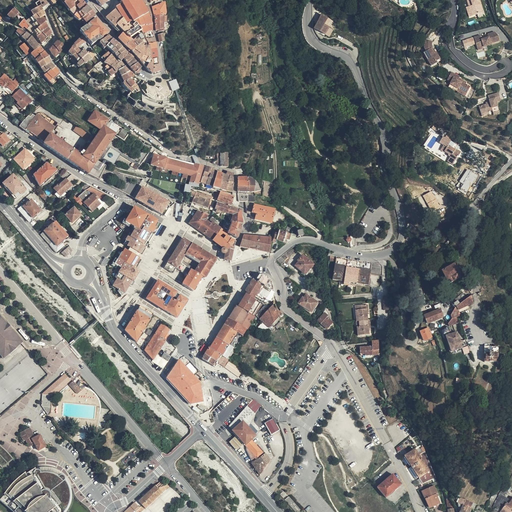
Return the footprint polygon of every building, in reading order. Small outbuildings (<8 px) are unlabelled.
[(69,12),(73,16),(74,16),(77,12),(75,9),(74,8),(76,7),(79,4),(77,1),(77,0),(67,0),(68,0),(63,4),(65,7),(69,12)] [(80,12),(87,6),(81,0),(77,0),(77,1),(79,4),(76,7),(77,7),(80,11),(80,12)] [(123,0),(123,1),(120,2),(120,3),(121,4),(117,7),(115,8),(116,9),(126,27),(133,22),(137,26),(139,29),(144,27),(141,18),(147,14),(144,8),(140,1),(139,0),(123,0)] [(478,11),(483,9),(479,0),(469,0),(471,6),(469,6),(472,15),(479,13),(478,11)] [(34,16),(30,19),(34,24),(39,19),(42,17),(45,15),(42,9),(43,8),(39,1),(35,4),(37,8),(31,12),(34,16)] [(107,2),(101,7),(105,10),(106,10),(110,4),(107,2)] [(164,3),(152,7),(154,17),(164,16),(165,16),(166,14),(164,3)] [(80,22),(80,21),(82,19),(81,19),(92,11),(87,6),(80,12),(80,11),(78,13),(77,12),(74,16),(73,16),(73,17),(80,22)] [(148,7),(144,8),(147,14),(141,18),(144,27),(151,26),(151,21),(151,17),(150,14),(148,7)] [(14,8),(7,16),(12,20),(19,12),(14,8)] [(140,32),(139,29),(137,26),(133,22),(126,27),(116,9),(109,15),(105,19),(114,29),(116,26),(118,28),(121,31),(123,33),(129,39),(136,34),(140,32)] [(82,19),(85,24),(95,16),(92,11),(81,19),(82,19)] [(327,19),(321,15),(313,29),(324,35),(328,28),(323,25),(327,19)] [(164,16),(154,17),(155,25),(155,29),(156,31),(157,31),(158,31),(163,30),(166,30),(167,23),(166,23),(163,22),(164,17),(164,16)] [(34,31),(34,32),(37,37),(41,33),(48,28),(45,23),(46,22),(42,17),(39,19),(34,24),(32,25),(36,29),(34,31)] [(91,46),(101,38),(108,33),(96,18),(87,25),(85,26),(81,30),(80,29),(78,31),(81,35),(82,34),(83,35),(87,40),(90,44),(89,44),(91,46)] [(28,20),(26,22),(28,26),(30,27),(32,25),(34,24),(30,19),(28,20)] [(24,20),(19,26),(22,29),(24,27),(27,30),(30,27),(28,26),(26,22),(24,20)] [(27,30),(28,31),(32,34),(34,32),(34,31),(36,29),(32,25),(30,27),(27,30)] [(151,26),(144,27),(139,29),(140,32),(142,35),(151,32),(151,26)] [(48,28),(41,33),(47,39),(48,38),(48,37),(49,37),(52,34),(48,28)] [(21,38),(26,33),(18,29),(16,33),(21,38)] [(481,39),(480,37),(480,35),(473,37),(478,50),(484,48),(484,46),(491,44),(491,43),(499,40),(497,34),(494,31),(487,34),(488,34),(488,36),(481,39)] [(26,43),(31,37),(26,33),(21,38),(26,43)] [(37,37),(36,38),(41,44),(45,40),(47,39),(41,33),(37,37)] [(131,41),(129,39),(123,33),(121,35),(117,40),(125,48),(128,44),(131,41)] [(79,39),(74,44),(77,48),(87,40),(83,35),(79,39)] [(102,40),(99,43),(104,50),(104,49),(106,47),(109,44),(112,39),(108,36),(102,40)] [(34,52),(40,47),(31,37),(26,43),(30,48),(34,51),(34,52)] [(462,40),(464,48),(475,45),(473,37),(462,40)] [(106,47),(111,52),(114,48),(118,44),(112,39),(109,44),(106,47)] [(132,42),(131,41),(128,44),(125,48),(129,51),(131,54),(134,57),(137,53),(137,54),(140,49),(137,47),(140,45),(135,39),(132,42)] [(435,51),(433,52),(432,49),(431,47),(432,40),(425,39),(424,46),(426,49),(423,51),(430,64),(436,62),(435,60),(439,58),(435,51)] [(58,40),(54,45),(60,53),(64,47),(58,40)] [(16,51),(21,56),(24,54),(26,56),(31,52),(24,44),(20,48),(16,51)] [(78,56),(79,58),(82,54),(82,53),(82,52),(81,52),(79,50),(77,48),(74,44),(71,48),(76,53),(78,56)] [(111,52),(114,55),(122,48),(118,44),(114,48),(111,52)] [(49,51),(54,58),(59,54),(60,53),(54,45),(51,49),(49,51)] [(34,59),(35,61),(40,57),(40,56),(44,52),(40,47),(34,52),(34,51),(30,54),(34,59)] [(149,47),(146,47),(143,47),(143,48),(142,51),(140,49),(137,54),(140,56),(142,57),(143,57),(145,58),(150,59),(149,51),(149,47)] [(76,65),(79,68),(84,63),(79,58),(78,56),(76,53),(71,48),(68,53),(71,57),(72,56),(76,60),(76,61),(78,63),(76,65)] [(114,55),(117,58),(125,51),(122,48),(114,55)] [(92,59),(95,56),(91,52),(88,54),(87,53),(84,50),(82,52),(82,53),(85,55),(84,55),(89,61),(92,59)] [(116,61),(118,63),(119,63),(120,62),(123,60),(129,55),(125,51),(117,58),(118,60),(116,61)] [(79,58),(84,63),(85,64),(89,61),(84,55),(85,55),(82,53),(82,54),(79,58)] [(109,67),(112,68),(118,63),(116,61),(113,57),(111,55),(105,62),(104,63),(108,65),(109,67)] [(129,55),(123,60),(127,65),(133,59),(129,55)] [(37,64),(48,57),(47,56),(42,59),(40,57),(35,61),(37,64)] [(46,72),(47,71),(44,67),(46,65),(51,63),(48,57),(37,64),(41,69),(44,73),(46,72)] [(142,57),(139,62),(141,65),(145,69),(147,65),(151,66),(150,60),(150,59),(145,58),(143,57),(142,57)] [(34,74),(36,76),(39,75),(34,69),(27,58),(24,60),(34,74)] [(133,59),(127,65),(129,69),(137,64),(133,59)] [(114,71),(116,73),(118,71),(119,75),(128,69),(125,66),(120,62),(119,63),(118,63),(112,68),(114,71)] [(51,71),(55,67),(51,63),(46,65),(44,67),(47,71),(48,71),(49,72),(50,70),(51,71)] [(137,64),(129,69),(134,75),(141,69),(137,64)] [(147,65),(145,69),(151,76),(159,73),(158,66),(152,68),(151,66),(147,65)] [(52,79),(59,72),(55,67),(51,71),(50,70),(49,72),(48,71),(47,71),(46,72),(47,73),(44,76),(49,82),(53,79),(52,79)] [(110,77),(116,73),(114,71),(112,68),(107,72),(110,77)] [(128,69),(119,75),(120,77),(125,75),(130,72),(128,69)] [(462,83),(464,78),(460,76),(460,74),(451,71),(449,79),(452,80),(450,87),(460,91),(468,94),(471,86),(465,84),(462,83)] [(125,75),(120,77),(122,83),(122,85),(123,86),(124,87),(127,91),(131,94),(134,92),(135,91),(136,90),(137,90),(138,89),(137,88),(135,86),(139,82),(134,77),(130,72),(125,75)] [(11,94),(18,86),(13,82),(4,74),(0,79),(0,85),(3,88),(2,89),(5,92),(7,91),(11,94)] [(173,87),(169,89),(174,99),(179,97),(181,96),(177,86),(173,87)] [(32,101),(34,100),(25,90),(22,87),(20,89),(32,101)] [(28,104),(29,105),(32,101),(20,89),(12,97),(18,103),(17,104),(15,105),(19,108),(22,112),(28,107),(27,106),(26,106),(28,104)] [(488,95),(489,100),(490,102),(485,104),(478,105),(479,112),(491,108),(492,112),(492,114),(498,112),(496,101),(500,100),(498,92),(488,95)] [(34,108),(38,104),(34,100),(32,101),(29,105),(33,109),(34,108)] [(101,130),(103,127),(108,120),(95,111),(88,122),(101,130)] [(17,125),(23,117),(19,114),(13,121),(12,122),(17,125)] [(24,120),(20,125),(23,127),(22,129),(25,131),(31,123),(49,136),(50,135),(54,129),(49,125),(49,123),(37,114),(35,117),(32,114),(31,115),(30,117),(28,116),(26,117),(24,120)] [(114,134),(114,135),(124,141),(127,136),(129,133),(123,129),(113,122),(108,130),(114,134)] [(96,161),(99,158),(106,147),(114,135),(114,134),(108,130),(103,127),(101,130),(85,154),(84,155),(83,157),(67,146),(50,135),(49,136),(31,123),(25,131),(39,141),(40,140),(44,143),(43,144),(52,150),(62,157),(87,175),(96,161)] [(90,135),(79,128),(75,133),(86,141),(90,135)] [(129,133),(127,136),(138,143),(140,140),(129,133)] [(0,134),(0,143),(3,146),(9,141),(6,138),(3,134),(1,136),(0,134)] [(455,152),(458,146),(444,137),(440,143),(443,146),(440,151),(444,153),(445,152),(445,151),(449,153),(448,155),(447,156),(448,156),(447,157),(449,159),(447,162),(450,164),(452,164),(454,163),(461,153),(458,151),(457,153),(455,152)] [(24,149),(14,160),(23,169),(34,159),(24,149)] [(226,167),(227,167),(228,158),(227,158),(227,153),(220,153),(220,157),(217,156),(217,161),(220,161),(220,165),(220,167),(226,167)] [(190,177),(189,183),(191,184),(198,185),(200,176),(203,167),(194,164),(194,165),(194,166),(154,155),(151,165),(190,177)] [(106,166),(96,161),(87,175),(99,180),(104,171),(104,170),(106,166)] [(49,167),(46,163),(41,168),(38,170),(33,175),(34,176),(36,178),(35,179),(39,187),(56,171),(49,166),(49,167)] [(217,171),(212,169),(210,174),(208,180),(213,182),(217,172),(217,171)] [(466,169),(460,182),(463,184),(461,188),(468,192),(477,174),(466,169)] [(208,180),(210,174),(204,172),(202,178),(208,180)] [(222,174),(217,172),(213,182),(220,184),(222,174)] [(226,175),(222,174),(220,184),(219,189),(232,192),(232,187),(233,178),(232,178),(232,174),(226,173),(226,175)] [(13,176),(0,186),(0,187),(6,195),(12,202),(25,190),(23,187),(22,188),(20,185),(20,184),(18,182),(17,182),(15,179),(13,176)] [(240,177),(237,177),(237,192),(254,192),(259,191),(257,184),(255,182),(253,180),(251,179),(249,178),(245,178),(244,178),(240,177)] [(57,187),(56,186),(53,189),(60,197),(71,186),(65,180),(59,186),(57,187)] [(272,183),(264,182),(262,197),(270,200),(272,183)] [(140,197),(145,200),(167,212),(169,207),(168,206),(171,199),(167,197),(168,194),(164,192),(162,194),(149,187),(149,186),(147,185),(140,197)] [(190,208),(198,211),(199,211),(200,206),(197,205),(197,203),(203,206),(203,207),(208,209),(209,205),(208,205),(211,197),(202,193),(201,194),(195,192),(195,193),(192,192),(193,190),(191,190),(191,192),(190,191),(188,196),(193,198),(190,208)] [(77,198),(72,193),(70,195),(79,205),(82,202),(92,212),(97,208),(99,210),(105,204),(103,202),(102,203),(96,196),(94,194),(93,194),(91,196),(89,195),(90,194),(90,193),(90,192),(89,192),(88,191),(87,191),(86,192),(85,191),(77,198)] [(225,203),(228,205),(231,206),(234,197),(220,192),(217,199),(217,201),(225,204),(225,203)] [(254,202),(254,196),(244,195),(243,194),(237,194),(239,202),(244,202),(254,202)] [(31,200),(23,207),(32,218),(41,211),(31,200)] [(253,205),(254,202),(244,202),(247,214),(248,214),(251,213),(253,205)] [(231,222),(242,225),(240,211),(227,207),(216,203),(214,209),(217,210),(220,212),(229,214),(232,215),(231,219),(230,223),(231,223),(231,222)] [(274,210),(253,205),(251,213),(255,217),(254,220),(271,224),(274,210)] [(21,206),(17,209),(28,222),(32,218),(23,207),(21,206)] [(74,208),(65,215),(72,223),(80,216),(74,208)] [(189,224),(198,230),(205,219),(206,218),(209,215),(199,211),(198,211),(195,214),(189,224)] [(420,216),(414,219),(416,223),(416,224),(417,226),(423,223),(420,216)] [(206,236),(212,240),(216,235),(221,229),(213,223),(212,222),(211,224),(207,220),(205,219),(198,230),(200,232),(206,236)] [(44,232),(40,235),(49,245),(53,242),(57,246),(66,238),(68,236),(55,221),(44,231),(44,232)] [(224,221),(221,229),(227,233),(231,223),(230,223),(224,221)] [(412,221),(406,226),(406,236),(407,236),(415,228),(412,221)] [(227,234),(236,239),(242,225),(231,222),(231,223),(227,233),(227,234)] [(221,229),(216,235),(222,240),(225,236),(226,236),(227,234),(227,233),(221,229)] [(294,239),(297,238),(290,235),(281,231),(276,230),(273,231),(273,234),(272,239),(273,239),(272,241),(275,242),(276,240),(286,244),(287,243),(289,237),(294,239)] [(224,258),(230,260),(232,250),(226,246),(230,239),(226,236),(225,236),(222,240),(216,235),(212,240),(215,243),(214,245),(221,250),(221,251),(221,252),(222,253),(223,253),(224,253),(226,253),(224,258)] [(239,248),(269,250),(269,238),(245,236),(245,238),(242,238),(239,248)] [(53,242),(49,245),(56,253),(65,246),(62,244),(65,242),(64,241),(66,239),(66,238),(57,246),(53,242)] [(184,255),(186,253),(191,244),(182,238),(180,241),(175,249),(165,265),(167,266),(166,267),(164,266),(163,268),(172,274),(176,268),(185,275),(184,277),(186,277),(181,284),(185,286),(193,291),(202,277),(194,272),(180,263),(183,258),(184,255)] [(226,246),(232,250),(234,246),(235,242),(230,239),(226,246)] [(191,244),(186,253),(200,262),(199,264),(195,270),(194,272),(202,277),(204,278),(216,259),(191,244)] [(123,247),(115,264),(121,267),(118,272),(124,275),(121,279),(117,277),(112,286),(127,293),(139,269),(135,268),(141,256),(123,247)] [(286,252),(277,259),(281,263),(294,252),(291,248),(286,252)] [(200,262),(186,253),(184,255),(188,258),(199,264),(200,262)] [(302,255),(298,260),(299,262),(295,266),(306,275),(314,265),(302,255)] [(185,259),(183,258),(180,263),(194,272),(195,270),(192,268),(190,267),(190,266),(183,261),(185,259)] [(370,274),(382,275),(382,266),(380,264),(371,263),(370,270),(358,268),(358,270),(347,268),(347,266),(335,265),(332,279),(344,281),(344,283),(357,285),(357,283),(368,285),(370,274)] [(454,265),(442,272),(447,281),(450,280),(451,283),(459,279),(457,276),(460,274),(454,265)] [(264,275),(258,275),(253,279),(264,286),(271,290),(272,283),(269,278),(264,275)] [(264,286),(253,279),(245,291),(247,293),(255,297),(264,302),(265,300),(268,295),(270,293),(271,290),(264,286)] [(254,300),(246,295),(239,307),(255,317),(255,315),(258,312),(261,307),(262,305),(254,300)] [(303,297),(298,304),(312,313),(318,303),(306,295),(304,298),(303,297)] [(176,318),(184,306),(176,301),(168,296),(163,304),(167,306),(164,310),(176,318)] [(460,305),(459,304),(457,301),(452,305),(454,308),(451,315),(452,319),(448,324),(449,326),(458,323),(455,317),(459,316),(457,311),(473,304),(471,296),(460,305)] [(439,303),(433,306),(436,312),(424,317),(427,324),(443,316),(440,310),(441,309),(439,303)] [(255,317),(253,319),(256,320),(258,317),(263,322),(269,328),(283,313),(281,311),(280,312),(273,305),(270,309),(264,306),(258,312),(256,316),(255,315),(255,317)] [(356,309),(358,321),(360,321),(367,320),(367,313),(366,305),(357,306),(357,309),(356,309)] [(135,342),(153,314),(140,306),(124,331),(135,342)] [(255,317),(239,307),(237,306),(228,319),(247,330),(253,319),(255,317)] [(332,323),(327,317),(324,314),(318,320),(321,323),(322,322),(328,327),(332,323)] [(15,346),(16,348),(23,342),(16,334),(0,315),(0,320),(4,325),(5,324),(20,342),(15,346)] [(247,330),(228,319),(224,326),(237,333),(242,337),(247,330)] [(0,350),(4,356),(8,352),(7,351),(14,346),(15,347),(15,346),(20,342),(5,324),(4,325),(0,320),(0,350)] [(359,326),(360,335),(369,335),(368,329),(367,320),(360,321),(360,325),(359,326)] [(269,328),(263,322),(258,327),(264,333),(269,328)] [(163,339),(169,329),(161,324),(145,351),(152,359),(153,359),(156,355),(162,345),(165,341),(163,339)] [(237,333),(224,326),(216,338),(229,346),(237,333)] [(451,352),(462,348),(456,333),(451,335),(447,327),(441,331),(444,337),(446,336),(451,352)] [(420,332),(423,340),(425,338),(430,335),(428,329),(420,332)] [(378,332),(378,340),(386,339),(386,331),(378,332)] [(236,348),(242,337),(237,333),(229,346),(235,350),(236,348)] [(229,346),(216,338),(210,349),(229,360),(232,354),(235,350),(229,346)] [(365,356),(378,355),(377,352),(377,340),(371,341),(372,346),(360,347),(360,354),(365,354),(365,356)] [(8,352),(10,354),(17,348),(16,348),(15,346),(15,347),(14,346),(7,351),(8,352)] [(498,347),(484,347),(484,362),(498,362),(498,347)] [(229,360),(210,349),(209,349),(205,355),(218,363),(224,366),(226,363),(229,360)] [(0,355),(3,359),(10,354),(8,352),(4,356),(0,350),(0,355)] [(152,359),(145,351),(144,353),(143,353),(154,367),(161,358),(156,355),(153,359),(152,359)] [(167,362),(170,357),(164,353),(161,358),(154,367),(157,369),(158,370),(159,370),(160,370),(161,370),(162,369),(163,369),(167,363),(167,362)] [(218,363),(205,355),(202,360),(215,368),(218,363)] [(186,400),(205,383),(201,379),(198,381),(197,382),(194,379),(179,362),(169,377),(170,377),(167,380),(186,400)] [(186,365),(194,374),(197,371),(189,362),(186,365)] [(70,380),(65,374),(42,394),(42,395),(41,405),(48,415),(51,413),(52,401),(52,400),(51,400),(49,400),(50,398),(52,398),(52,396),(70,380)] [(78,394),(81,391),(73,381),(72,382),(69,384),(78,394)] [(253,399),(244,409),(252,419),(256,412),(261,405),(253,399)] [(241,413),(229,427),(237,435),(244,444),(247,447),(248,448),(251,452),(257,447),(252,440),(256,437),(248,428),(251,425),(250,424),(252,419),(244,409),(241,413)] [(273,418),(264,423),(271,434),(279,430),(273,418)] [(30,427),(28,428),(31,434),(22,438),(23,441),(25,440),(34,435),(30,427)] [(31,434),(28,428),(19,433),(22,438),(31,434)] [(34,435),(25,440),(29,447),(33,445),(34,446),(35,445),(38,450),(45,446),(40,435),(35,437),(34,436),(34,435)] [(237,435),(233,439),(239,448),(244,444),(237,435)] [(239,448),(233,439),(229,443),(237,451),(239,448)] [(0,469),(12,459),(9,456),(6,451),(3,449),(0,446),(0,469)] [(248,448),(246,450),(251,460),(255,458),(256,461),(252,464),(254,466),(269,458),(259,446),(257,447),(251,452),(248,448)] [(415,472),(419,477),(422,483),(436,478),(425,452),(420,454),(422,457),(420,458),(415,450),(405,456),(412,467),(415,472)] [(269,458),(254,466),(260,476),(271,461),(269,458)] [(415,479),(419,477),(415,472),(412,467),(408,469),(415,479)] [(44,472),(39,473),(37,471),(34,471),(34,469),(25,475),(23,473),(11,484),(1,496),(0,497),(0,503),(10,511),(64,511),(69,504),(70,496),(68,489),(64,481),(63,478),(62,477),(60,476),(57,477),(50,473),(49,473),(44,472)] [(393,475),(378,488),(386,498),(402,485),(393,475)] [(426,486),(421,488),(423,492),(434,486),(433,483),(426,486)] [(434,486),(423,492),(426,499),(425,499),(428,506),(434,504),(435,506),(440,504),(437,497),(439,496),(434,486)] [(496,501),(493,506),(500,511),(511,511),(511,497),(509,500),(500,493),(496,501)] [(289,496),(286,499),(294,511),(298,509),(289,496)] [(473,509),(475,504),(465,499),(460,498),(458,504),(462,506),(461,510),(462,511),(464,511),(469,511),(471,509),(467,507),(468,506),(473,509)] [(143,505),(138,500),(131,506),(135,510),(136,511),(139,508),(143,505)]
